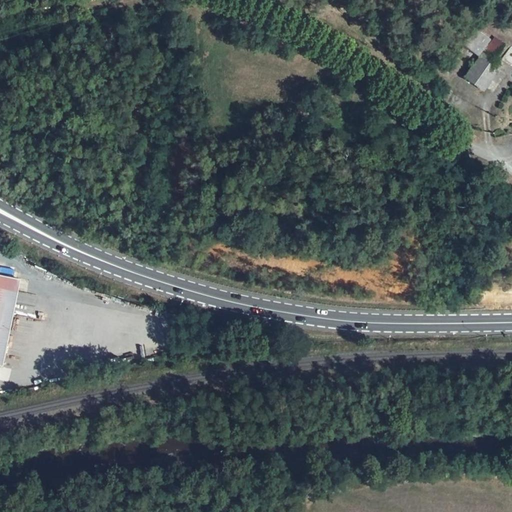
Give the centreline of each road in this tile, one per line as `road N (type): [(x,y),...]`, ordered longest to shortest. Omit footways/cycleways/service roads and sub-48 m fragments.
road 1 (primary): [(0,205),(102,258),(214,297),(332,318),(511,322)]
road 2 (unclassified): [(511,170),(455,139),(353,59),(246,0)]
road 3 (unknown): [(0,271),(121,298)]
